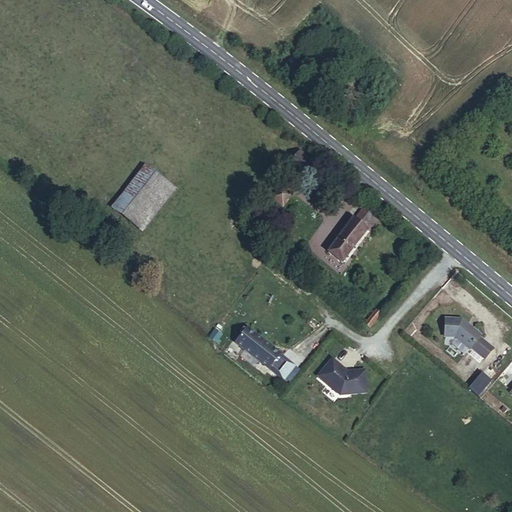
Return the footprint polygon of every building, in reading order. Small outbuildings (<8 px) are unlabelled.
[(292,148),(276,135),(270,143),(285,156),(292,148)] [(315,179),(315,169),(307,169),(308,152),(292,152),(292,179),(315,179)] [(149,162),(144,167),(159,179),(163,173),(149,162)] [(159,179),(144,167),(110,211),(125,223),(159,179)] [(172,189),(159,179),(125,223),(138,233),(172,189)] [(288,197),(276,187),(267,199),(278,208),(288,197)] [(362,209),(354,220),(363,228),(369,221),(371,222),(374,218),(362,209)] [(125,223),(110,211),(97,228),(112,240),(125,223)] [(354,220),(351,218),(325,254),(339,265),(365,229),(363,228),(354,220)] [(371,307),(366,313),(372,317),(377,311),(371,307)] [(372,317),(366,313),(360,321),(365,325),(372,317)] [(454,315),(443,330),(483,362),(495,348),(454,315)] [(242,329),(232,342),(267,370),(276,356),(242,329)] [(267,370),(276,377),(287,364),(276,356),(267,370)] [(338,397),(368,393),(365,368),(341,371),(340,361),(318,363),(320,388),(336,386),(338,397)] [(468,389),(479,397),(492,381),(481,373),(468,389)]
